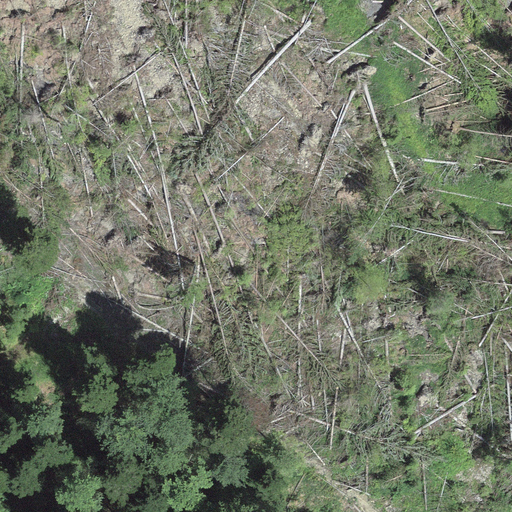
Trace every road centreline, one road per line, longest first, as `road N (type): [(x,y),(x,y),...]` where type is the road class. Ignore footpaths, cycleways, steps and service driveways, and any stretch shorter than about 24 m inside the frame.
road 1 (track): [(0,357),(42,325),(79,250),(212,207),(303,201),(511,96)]
road 2 (track): [(500,511),(438,308),(442,255),(462,197),(511,111)]
